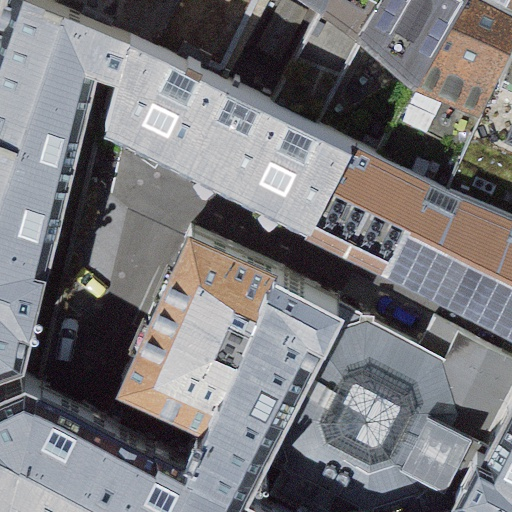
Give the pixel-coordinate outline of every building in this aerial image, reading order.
[(145,0),(3,0),(0,12),(0,124),(74,147),(100,54),(124,60),(147,1),(145,0)] [(179,17),(185,0),(145,0),(147,1),(179,17)] [(251,53),(275,0),(185,0),(179,17),(251,53)] [(292,74),(328,0),(275,0),(251,53),(292,74)] [(373,29),(387,0),(328,0),(292,74),(338,97),(373,29)] [(423,76),(461,0),(387,0),(373,29),(423,76)] [(466,156),(511,55),(511,0),(461,0),(423,76),(399,124),(466,156)] [(124,60),(111,112),(316,218),(367,109),(338,97),(292,74),(251,53),(179,17),(147,1),(124,60)] [(511,55),(466,156),(511,177),(511,55)] [(464,288),(511,187),(511,177),(466,156),(399,124),(367,109),(316,218),(464,288)] [(19,348),(74,147),(0,124),(0,509),(5,511),(7,511),(46,376),(33,369),(13,378),(1,358),(19,348)] [(511,187),(464,288),(511,310),(511,187)] [(212,419),(280,269),(196,227),(126,377),(212,419)] [(426,511),(460,511),(511,410),(511,358),(460,334),(451,354),(280,269),(212,419),(195,456),(255,487),(270,460),(373,511),(422,498),(426,511)] [(67,388),(46,376),(7,511),(169,511),(195,456),(67,388)] [(511,511),(511,410),(460,511),(301,511),(255,487),(195,456),(169,511),(511,511)]
